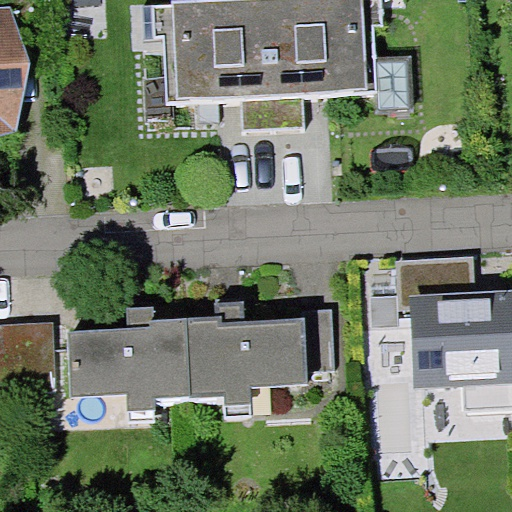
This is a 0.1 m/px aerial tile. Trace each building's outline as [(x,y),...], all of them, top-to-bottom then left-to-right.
[(47,0),(0,0),(0,134),(11,131),(28,67),(50,66),(47,0)] [(267,0),(175,0),(173,0),(173,6),(154,6),(155,33),(163,33),(166,103),(241,99),(242,134),(274,131),(267,0)] [(267,0),(274,131),(303,130),(302,98),(376,94),(372,25),(382,25),(380,0),(267,0)] [(511,289),(410,295),(414,388),(511,383),(511,289)] [(221,311),(222,328),(188,329),(191,403),(228,402),(229,422),(254,420),(253,395),(309,393),(309,376),(307,332),(248,334),(247,310),(221,311)] [(188,329),(154,330),(154,313),(128,314),(129,339),(70,341),(73,403),(129,400),(130,425),(155,424),(155,405),(191,403),(188,329)] [(341,313),(306,314),(307,332),(309,376),(344,375),(341,313)] [(56,327),(21,329),(23,391),(58,390),(56,327)] [(21,329),(0,329),(0,391),(23,391),(21,329)]
